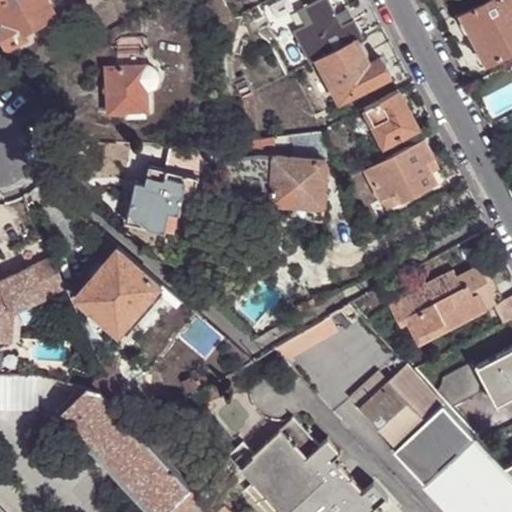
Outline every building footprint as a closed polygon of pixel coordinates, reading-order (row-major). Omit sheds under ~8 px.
[(0,0),(0,16),(3,22),(0,23),(0,38),(6,49),(27,38),(25,32),(57,16),(48,0),(0,0)] [(48,0),(57,16),(77,5),(74,0),(48,0)] [(293,31),(309,63),(317,58),(357,37),(361,35),(353,18),(348,20),(343,9),(335,13),(327,0),(316,0),(300,8),(307,24),(293,31)] [(511,51),(511,0),(490,0),(485,3),(458,17),(486,66),(511,51)] [(347,7),(343,9),(348,20),(353,18),(347,7)] [(116,65),(143,63),(142,35),(119,37),(115,40),(116,65)] [(317,58),(320,66),(339,102),(390,75),(380,57),(370,62),(357,37),(317,58)] [(317,58),(309,63),(312,69),(320,66),(317,58)] [(126,110),(142,109),(146,109),(145,88),(148,87),(151,85),(153,83),(155,81),(156,78),(156,74),(155,71),(155,70),(155,69),(152,66),(149,64),(148,64),(143,63),(116,65),(105,65),(107,111),(126,110)] [(240,99),(249,93),(250,93),(241,77),(232,82),(240,99)] [(397,89),(364,107),(383,143),(416,125),(397,89)] [(240,99),(243,124),(253,123),(249,93),(240,99)] [(322,156),(328,147),(320,130),(218,146),(217,161),(259,154),(322,156)] [(433,156),(423,138),(365,169),(381,199),(397,190),(402,200),(436,182),(430,169),(425,160),(433,156)] [(197,175),(199,145),(170,144),(164,168),(197,175)] [(321,219),(322,205),(323,205),(326,157),(322,156),(259,154),(217,161),(216,200),(290,203),(289,217),(321,219)] [(437,165),(433,156),(425,160),(430,169),(437,165)] [(197,175),(164,168),(149,165),(145,182),(144,189),(133,187),(126,221),(164,230),(168,209),(178,212),(182,194),(192,196),(197,175)] [(144,189),(145,182),(135,180),(133,187),(144,189)] [(397,190),(381,199),(386,208),(402,200),(397,190)] [(118,331),(161,282),(116,245),(77,290),(75,293),(77,298),(118,331)] [(49,252),(0,277),(0,341),(11,342),(12,311),(65,284),(49,252)] [(470,286),(484,278),(485,277),(486,277),(477,261),(454,273),(450,266),(423,281),(424,283),(387,302),(396,319),(409,313),(420,334),(444,322),(447,327),(486,307),(476,288),(472,290),(470,286)] [(497,301),(484,278),(470,286),(472,290),(476,288),(486,307),(497,301)] [(511,294),(493,305),(502,321),(511,315),(511,294)] [(511,344),(475,363),(487,385),(496,402),(511,393),(511,344)] [(439,382),(433,389),(449,405),(460,399),(487,385),(475,363),(473,358),(446,372),(443,374),(439,382)] [(392,446),(424,479),(473,435),(474,433),(449,405),(433,389),(407,361),(389,378),(375,391),(366,381),(351,394),(395,443),(392,446)] [(379,368),(366,381),(375,391),(389,378),(379,368)] [(0,407),(38,408),(38,374),(0,373),(0,407)] [(89,387),(82,385),(73,392),(78,397),(89,387)] [(92,388),(89,387),(78,397),(64,410),(159,511),(161,511),(167,507),(190,485),(191,484),(184,478),(168,459),(157,448),(148,438),(105,392),(102,392),(100,390),(92,388)] [(78,397),(73,392),(56,409),(60,413),(64,410),(78,397)] [(110,393),(105,392),(148,438),(155,433),(146,422),(148,421),(139,413),(120,396),(110,393)] [(139,413),(148,421),(153,419),(156,415),(151,406),(139,413)] [(149,511),(159,511),(64,410),(60,413),(149,511)] [(245,489),(266,511),(384,511),(382,509),(380,511),(375,505),(386,495),(373,481),(363,490),(339,463),(337,464),(332,459),(340,451),(327,437),(319,444),(293,417),(253,453),(239,466),(253,482),(245,489)] [(478,440),(473,435),(424,479),(454,511),(511,511),(511,475),(502,465),(478,440)] [(162,444),(157,448),(168,459),(173,455),(162,444)] [(511,459),(502,465),(511,475),(511,459)] [(189,473),(184,478),(191,484),(196,480),(189,473)] [(199,511),(208,504),(190,485),(167,507),(171,511),(199,511)]
